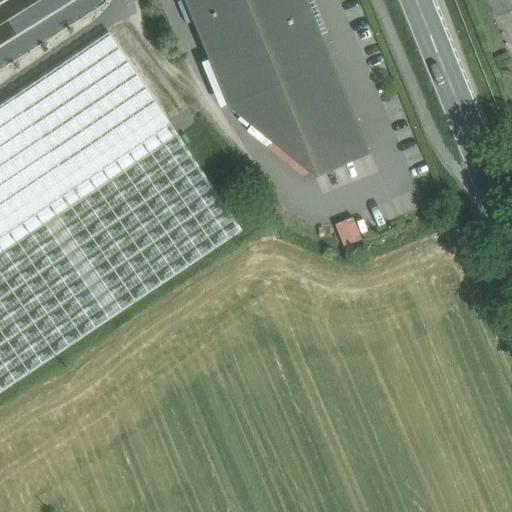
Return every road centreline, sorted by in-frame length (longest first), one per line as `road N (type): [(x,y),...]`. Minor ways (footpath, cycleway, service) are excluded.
road 1 (unclassified): [(139,511),(75,385),(284,243),(169,67),(139,0)]
road 2 (primary): [(414,0),(511,240)]
